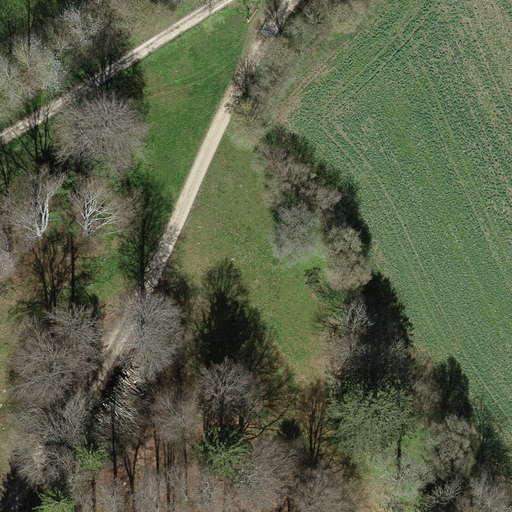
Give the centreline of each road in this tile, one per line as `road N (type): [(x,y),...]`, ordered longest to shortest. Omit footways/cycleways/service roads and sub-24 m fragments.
road 1 (track): [(286,0),(136,311),(17,511)]
road 2 (track): [(0,143),(238,0)]
